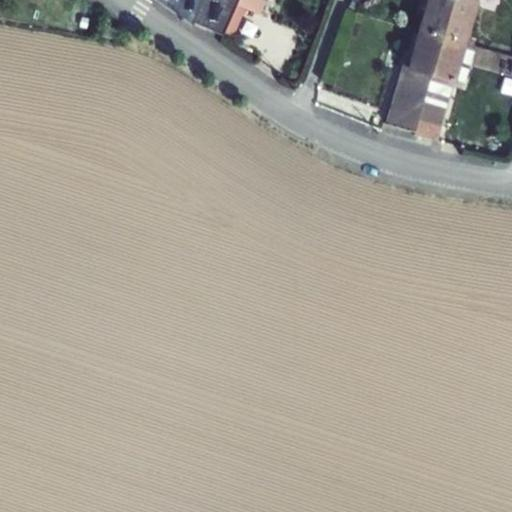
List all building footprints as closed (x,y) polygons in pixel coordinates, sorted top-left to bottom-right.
[(240,0),(154,0),(191,24),(224,38),(240,0)] [(427,0),(419,31),(444,37),(453,0),(427,0)] [(453,0),(444,37),(468,45),(470,40),(479,8),(478,5),(479,0),(453,0)] [(118,31),(103,29),(102,39),(116,41),(118,31)] [(416,136),(444,37),(419,31),(408,69),(402,67),(386,126),(416,136)] [(464,61),(468,45),(444,37),(416,136),(437,142),(453,88),(456,89),(461,71),(464,61)]
